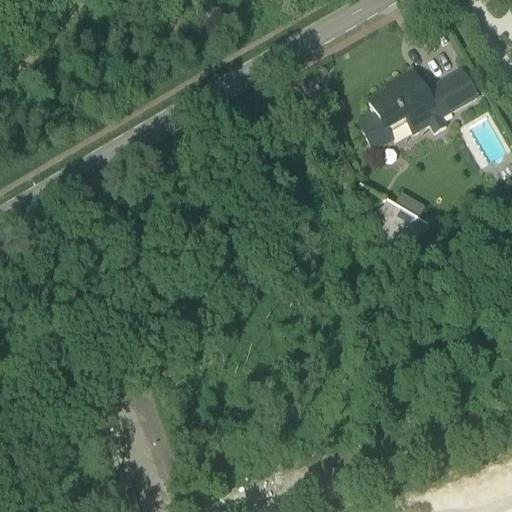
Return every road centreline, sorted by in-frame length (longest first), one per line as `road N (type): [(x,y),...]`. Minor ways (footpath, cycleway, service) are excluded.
road 1 (secondary): [(0,220),(381,0)]
road 2 (unknown): [(436,457),(281,511)]
